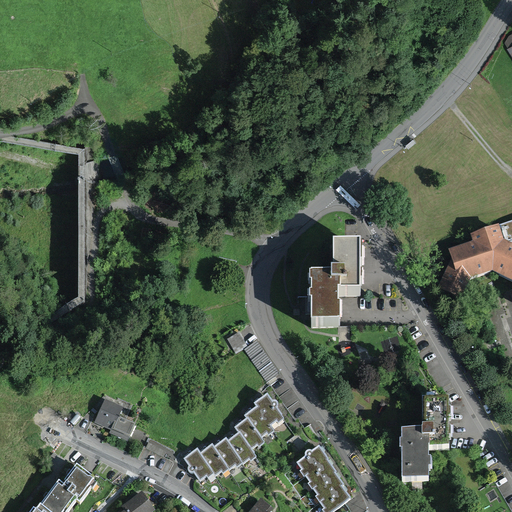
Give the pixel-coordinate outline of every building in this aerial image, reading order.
[(511,226),(503,229),(508,242),(511,244),(511,226)] [(453,254),(456,262),(442,289),(464,301),(474,281),(496,273),(511,281),(511,244),(508,242),(503,229),(476,239),(478,246),(453,254)] [(310,282),(309,328),(336,328),(337,296),(361,296),(361,285),(359,285),(359,251),(334,251),(333,273),(329,273),(329,282),(310,282)] [(229,340),(236,355),(248,350),(241,335),(229,340)] [(259,408),(261,411),(273,428),(279,424),(281,427),(286,423),(270,400),(259,408)] [(125,412),(108,404),(97,426),(114,435),(125,412)] [(405,437),(404,482),(432,483),(432,451),(456,451),(456,440),(454,440),(454,406),(429,405),(428,428),(424,428),(424,437),(405,437)] [(248,420),(251,424),(263,441),(270,436),(271,438),(276,434),(273,428),(261,411),(248,420)] [(239,432),(243,438),(253,453),(260,448),(261,450),(267,446),(263,441),(251,424),(239,432)] [(231,446),(246,467),(252,463),(253,464),(259,460),(253,453),(243,438),(231,446)] [(230,444),(216,453),(231,474),(238,469),(239,471),(246,467),(231,446),(230,444)] [(215,451),(204,459),(218,479),(224,475),(226,477),(231,474),(216,453),(215,451)] [(302,474),(305,479),(308,478),(328,463),(329,462),(321,451),(300,466),(305,472),(302,474)] [(204,459),(201,455),(188,464),(203,485),(210,480),(212,483),(218,479),(204,459)] [(328,463),(308,478),(313,485),(311,486),(314,492),(337,476),(337,475),(328,463)] [(71,491),(54,511),(85,511),(90,507),(96,511),(114,488),(96,474),(79,497),(71,491)] [(337,476),(314,492),(319,498),(317,500),(321,505),(343,489),(345,488),(337,476)] [(343,489),(321,505),(326,511),(325,511),(337,511),(352,501),(343,489)] [(127,511),(153,511),(144,497),(125,509),(127,511)] [(272,511),(262,503),(254,511),(272,511)]
